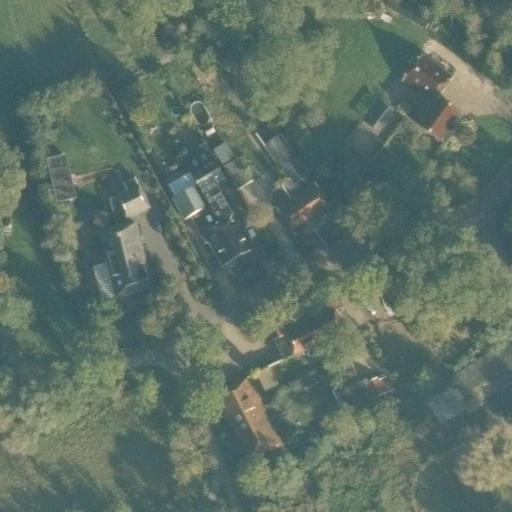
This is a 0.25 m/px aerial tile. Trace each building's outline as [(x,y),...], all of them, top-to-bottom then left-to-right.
[(413,11),(408,20),(427,31),(432,23),(434,20),(414,9),(413,11)] [(461,115),(439,99),(453,80),(423,56),(402,83),(428,103),(413,123),(440,143),(461,115)] [(204,74),(207,81),(216,81),(220,74),(216,66),(208,67),(204,74)] [(233,76),(223,83),(231,96),(244,86),(233,76)] [(116,95),(123,108),(139,100),(132,87),(116,95)] [(259,106),(251,94),(241,101),(249,112),(259,106)] [(315,184),(312,186),(307,178),(310,177),(281,137),(272,125),(256,136),(265,148),(289,181),(282,187),(291,200),(277,209),(291,232),(329,206),(315,184)] [(224,168),(235,161),(225,144),(211,153),(212,156),(215,154),(224,168)] [(67,158),(48,162),(57,205),(77,201),(67,158)] [(239,160),(223,170),(237,192),(253,183),(239,160)] [(230,213),(216,189),(227,183),(216,162),(192,175),(198,187),(239,259),(254,251),(241,227),(245,225),(236,210),(230,213)] [(151,210),(136,180),(124,186),(128,193),(116,199),(127,221),(151,210)] [(223,268),(239,259),(198,187),(174,200),(185,222),(200,214),(205,216),(209,225),(198,231),(207,246),(210,244),(223,268)] [(153,290),(137,225),(101,234),(117,299),(153,290)] [(399,273),(374,284),(386,312),(411,300),(399,273)] [(443,309),(435,295),(411,310),(420,323),(443,309)] [(280,351),(285,362),(345,333),(335,313),(343,309),(338,298),(330,302),(274,329),(280,341),(280,351)] [(511,370),(511,350),(506,342),(453,379),(465,397),(482,386),(485,389),(511,370)] [(333,393),(345,416),(393,391),(387,378),(379,382),(378,380),(369,384),(367,381),(361,385),(358,380),(333,393)] [(271,424),(269,424),(259,404),(261,403),(249,380),(214,397),(228,426),(232,423),(251,463),(283,447),(271,424)]
